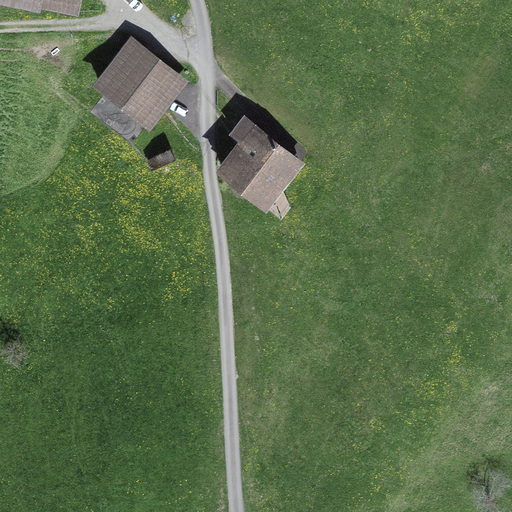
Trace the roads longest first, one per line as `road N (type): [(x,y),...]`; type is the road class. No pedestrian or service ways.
road 1 (unclassified): [(189,0),(209,62),(209,163),(236,511)]
road 2 (track): [(0,27),(139,22),(209,62)]
